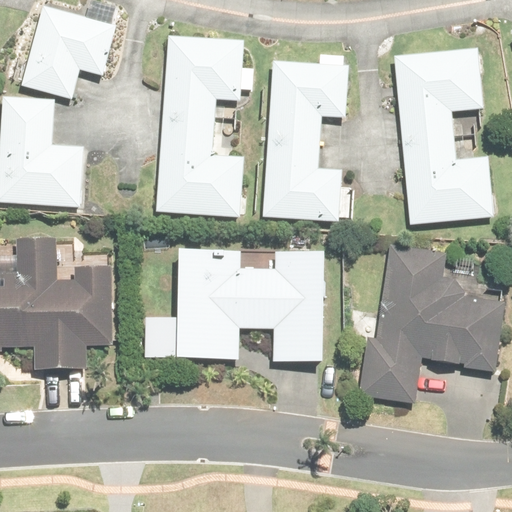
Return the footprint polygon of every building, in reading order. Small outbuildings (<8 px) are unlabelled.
[(70,42),(66,41),(54,37),(15,25),(0,80),(0,110),(47,123),(55,94),(72,100),(90,48),(70,42)] [(137,74),(126,214),(127,214),(126,238),(210,243),(214,183),(185,181),(189,123),(212,124),(216,65),(138,60),(137,74)] [(455,179),(432,180),(429,136),(455,135),(452,71),(426,73),(426,71),(363,74),(372,254),(435,251),(435,245),(457,244),(455,179)] [(231,239),(253,240),(253,241),(313,245),(317,194),(288,192),(291,136),(318,138),(322,90),(273,86),(273,87),(240,84),(231,239)] [(56,166),(26,164),(27,122),(0,120),(0,227),(52,230),(56,166)] [(83,288),(50,288),(51,305),(42,304),(43,265),(0,263),(0,395),(37,397),(39,355),(51,356),(51,376),(84,376),(83,356),(85,356),(86,305),(83,305),(83,288)] [(386,429),(394,388),(465,399),(478,319),(411,308),(417,275),(360,263),(329,417),(386,429)] [(214,352),(244,354),(242,387),(296,390),(301,274),(247,271),(247,293),(216,292),(217,273),(149,270),(145,383),(213,386),(214,352)]
